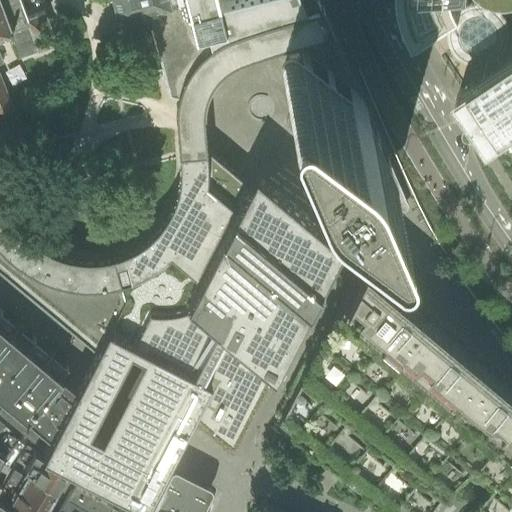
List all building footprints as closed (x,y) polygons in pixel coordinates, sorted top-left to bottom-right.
[(20,0),(0,0),(0,5),(8,31),(18,56),(55,42),(43,13),(27,19),(20,0)] [(193,55),(198,50),(188,8),(185,9),(182,0),(113,0),(117,14),(147,7),(167,90),(176,92),(178,83),(181,76),(184,69),(187,64),(193,55)] [(174,112),(174,118),(175,124),(177,149),(205,146),(203,123),(202,110),(202,109),(202,105),(202,102),(203,98),(204,95),(204,93),(205,90),(207,87),(208,84),(211,79),(213,76),(214,77),(215,75),(217,72),(219,70),(222,67),(225,65),(229,62),(232,60),(236,58),(240,56),(267,47),(287,41),(303,36),(319,32),(333,29),(322,2),(319,2),(317,0),(219,0),(188,8),(198,50),(193,55),(187,64),(184,69),(181,76),(178,83),(176,92),(175,98),(174,104),(174,110),(174,112)] [(219,0),(182,0),(185,9),(188,8),(219,0)] [(511,0),(406,0),(410,9),(414,18),(419,26),(423,23),(458,0),(495,0),(494,3),(493,3),(492,3),(490,4),(489,5),(488,5),(488,6),(487,7),(487,9),(487,10),(487,11),(487,12),(487,13),(488,14),(488,15),(489,15),(490,16),(491,16),(491,17),(492,17),(493,17),(494,17),(495,17),(496,17),(496,16),(497,16),(498,15),(499,14),(500,13),(500,12),(500,11),(501,10),(500,9),(500,8),(510,0),(511,0),(511,53),(506,58),(485,72),(482,74),(473,80),(470,82),(468,83),(462,87),(461,88),(459,89),(461,93),(468,102),(470,106),(469,107),(466,109),(465,113),(467,116),(469,118),(473,119),(476,118),(477,117),(480,121),(486,130),(489,134),(490,133),(491,132),(500,126),(502,125),(511,119),(511,118),(511,0)] [(0,5),(0,105),(10,102),(5,90),(0,76),(0,62),(3,61),(0,53),(0,33),(8,31),(0,5)] [(278,57),(305,121),(308,126),(311,131),(313,134),(315,137),(319,140),(322,143),(379,185),(381,186),(383,187),(385,187),(386,187),(387,187),(389,186),(390,186),(391,185),(392,184),(393,183),(393,182),(394,180),(394,179),(395,177),(394,175),(394,174),(367,110),(361,99),(348,87),(298,50),(293,46),(291,45),(289,44),(288,44),(286,44),(285,44),(283,45),(282,45),(281,46),(280,47),(279,49),(278,50),(278,51),(278,53),(277,54),(278,56),(278,57)] [(94,333),(99,337),(94,346),(91,352),(80,373),(75,384),(42,448),(40,450),(43,451),(68,464),(74,467),(80,470),(81,471),(133,498),(153,459),(152,458),(156,452),(166,460),(171,449),(182,428),(190,413),(232,448),(333,252),(339,238),(252,165),(246,179),(207,146),(177,149),(177,155),(178,164),(177,172),(176,180),(174,188),(172,196),(168,204),(165,210),(160,218),(155,224),(149,230),(143,235),(136,240),(129,244),(122,247),(113,250),(104,253),(115,292),(94,333)] [(0,244),(5,249),(12,255),(20,261),(29,266),(38,271),(32,281),(94,333),(115,292),(104,253),(98,254),(92,254),(85,254),(79,254),(73,253),(67,252),(60,250),(54,248),(48,245),(42,242),(36,238),(30,234),(25,229),(19,224),(14,219),(14,220),(11,217),(9,213),(7,210),(4,207),(2,204),(0,200),(0,244)] [(295,386),(277,421),(291,433),(294,430),(307,441),(321,452),(328,458),(341,469),(338,472),(363,493),(366,490),(379,501),(390,510),(397,502),(399,499),(404,493),(426,511),(424,511),(428,511),(433,507),(464,470),(469,464),(477,470),(475,473),(481,479),(484,476),(492,482),(486,489),(466,511),(511,511),(511,383),(503,376),(501,374),(479,356),(477,354),(466,344),(431,315),(429,314),(423,308),(397,287),(383,275),(381,274),(361,257),(354,270),(340,298),(295,386)] [(0,393),(6,399),(0,405),(0,413),(42,448),(75,384),(21,339),(0,321),(0,393)] [(16,439),(4,431),(0,435),(0,461),(10,446),(16,439)] [(25,445),(14,460),(26,467),(54,485),(64,467),(42,453),(41,456),(25,445)] [(0,481),(9,466),(4,464),(15,451),(10,446),(0,461),(0,481)] [(207,511),(211,504),(212,502),(212,501),(212,500),(211,499),(210,498),(207,495),(210,489),(211,488),(211,487),(211,486),(211,485),(210,485),(210,484),(208,483),(174,465),(167,459),(166,460),(156,452),(152,458),(153,459),(133,498),(135,498),(130,507),(140,511),(207,511)] [(12,509),(10,511),(38,511),(54,485),(26,467),(10,494),(12,496),(17,499),(11,509),(12,509)] [(107,511),(111,506),(111,505),(102,500),(91,494),(74,483),(69,493),(57,511),(107,511)] [(0,511),(10,511),(12,509),(11,509),(17,499),(12,496),(7,504),(0,498),(0,511)]
